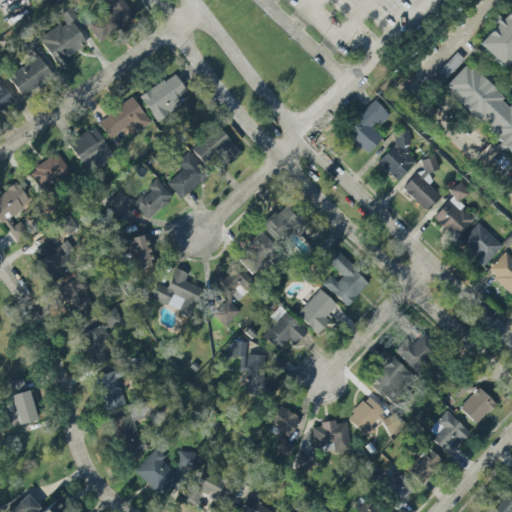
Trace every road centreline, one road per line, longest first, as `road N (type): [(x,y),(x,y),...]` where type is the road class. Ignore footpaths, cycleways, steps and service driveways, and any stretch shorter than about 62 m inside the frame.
road 1 (secondary): [(158,0),(273,158),(511,386)]
road 2 (secondary): [(511,340),(301,128),(196,0)]
road 3 (residential): [(0,260),(71,368),(94,477),(127,511)]
road 4 (residential): [(0,155),(202,9)]
road 5 (residential): [(430,257),(319,376)]
road 6 (residential): [(301,128),(202,232)]
